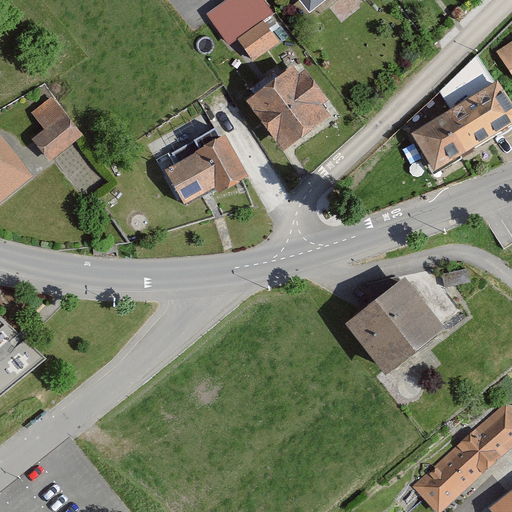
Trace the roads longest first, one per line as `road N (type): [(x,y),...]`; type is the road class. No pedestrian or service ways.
road 1 (residential): [(310,251),(299,216),(308,190),(509,0)]
road 2 (tertiary): [(310,251),(200,274),(139,276),(0,255)]
road 3 (residential): [(511,281),(465,253),(342,276),(310,251)]
road 4 (tertiary): [(511,180),(310,251)]
